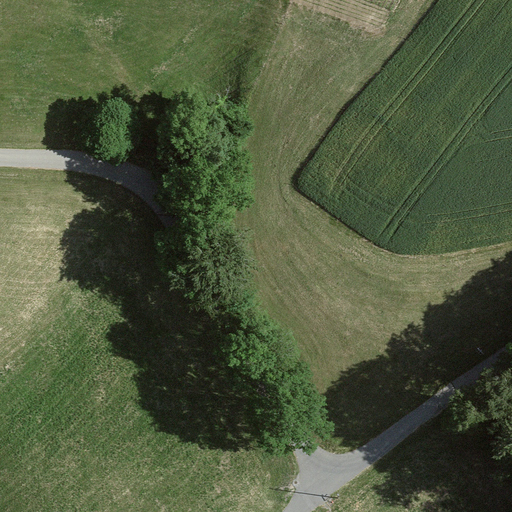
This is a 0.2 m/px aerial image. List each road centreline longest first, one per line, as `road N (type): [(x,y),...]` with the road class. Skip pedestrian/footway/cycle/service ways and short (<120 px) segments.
road 1 (unclassified): [(0,159),(86,164),(147,185),(187,235),(328,482)]
road 2 (unclassified): [(328,482),(511,355)]
